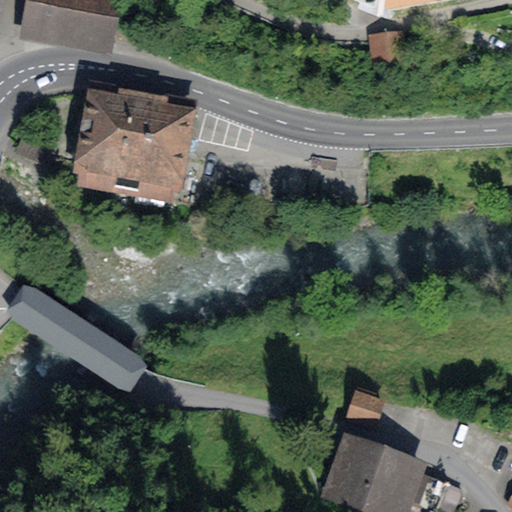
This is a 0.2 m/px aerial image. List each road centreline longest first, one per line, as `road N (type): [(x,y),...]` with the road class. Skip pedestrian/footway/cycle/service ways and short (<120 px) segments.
road 1 (residential): [(0,294),(154,385),(424,453),(493,511)]
road 2 (primary): [(511,129),(309,129),(168,82),(91,67),(31,72),(0,92)]
road 3 (residential): [(239,0),(311,27),(344,30),(505,0)]
